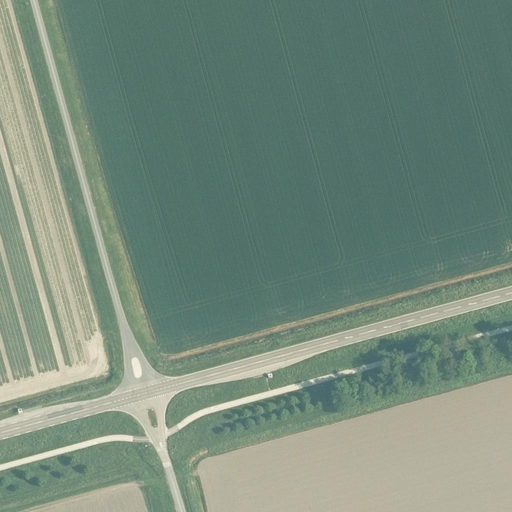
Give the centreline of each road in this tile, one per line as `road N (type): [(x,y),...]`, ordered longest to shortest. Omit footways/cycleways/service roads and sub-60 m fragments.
road 1 (unclassified): [(144,393),(32,0)]
road 2 (secondary): [(144,393),(511,292)]
road 3 (secondary): [(0,432),(144,393)]
road 4 (unclassified): [(178,511),(144,393)]
